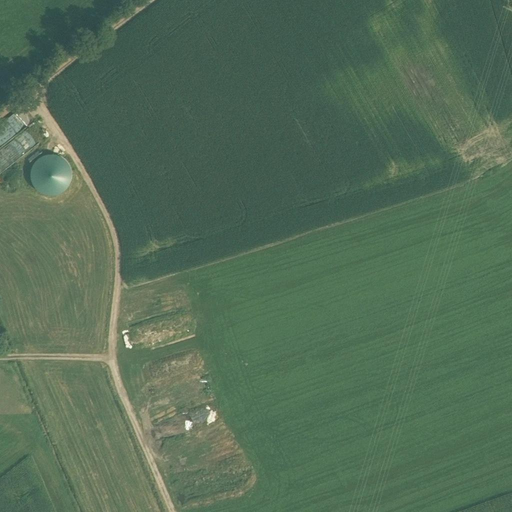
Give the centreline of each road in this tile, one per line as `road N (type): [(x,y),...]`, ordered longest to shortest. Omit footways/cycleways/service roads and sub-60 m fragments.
road 1 (track): [(31,89),(116,239),(109,357),(173,511)]
road 2 (track): [(144,0),(0,114)]
